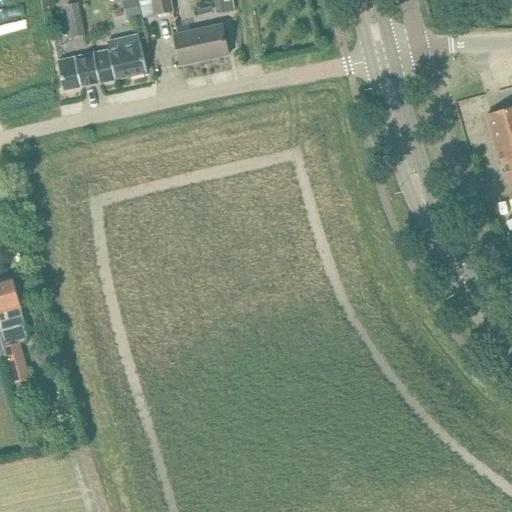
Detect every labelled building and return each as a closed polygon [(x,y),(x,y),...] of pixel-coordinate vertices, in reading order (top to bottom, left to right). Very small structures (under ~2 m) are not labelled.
[(170,0),(138,0),(143,18),(173,11),(170,0)] [(212,0),(215,14),(223,13),(235,10),(232,0),(212,0)] [(129,2),(108,7),(111,21),(132,17),(129,2)] [(65,6),(71,38),(84,35),(78,4),(65,6)] [(191,33),(175,36),(181,66),(229,55),(224,33),(223,26),(191,33)] [(94,54),(58,61),(64,90),(100,83),(148,72),(141,39),(139,33),(107,41),(109,50),(94,54)] [(504,164),(511,190),(511,189),(511,107),(487,115),(501,165),(504,164)] [(0,302),(3,313),(0,313),(0,331),(26,324),(21,308),(13,277),(0,280),(0,292),(1,296),(0,295),(0,302)] [(7,359),(14,383),(18,397),(34,393),(23,355),(7,359)]
